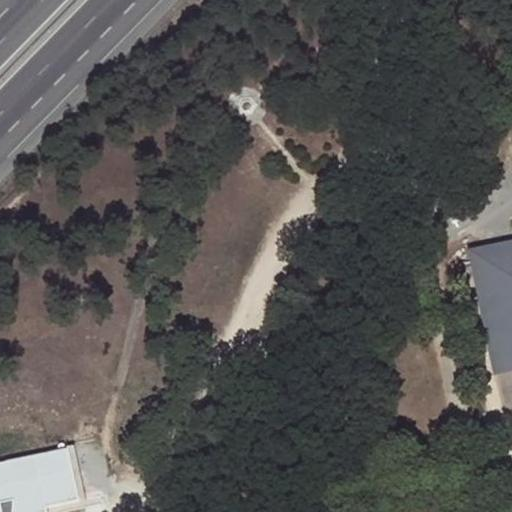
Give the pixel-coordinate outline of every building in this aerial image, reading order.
[(471,262),(511,253),(511,248),(470,257),(471,262)] [(511,253),(471,262),(489,347),(499,345),(503,363),(511,361),(511,253)] [(493,365),(503,363),(499,345),(489,347),(493,365)] [(42,463),(32,458),(0,465),(0,505),(17,502),(20,510),(42,505),(49,495),(42,463)] [(17,502),(0,505),(0,511),(10,511),(20,510),(17,502)]
